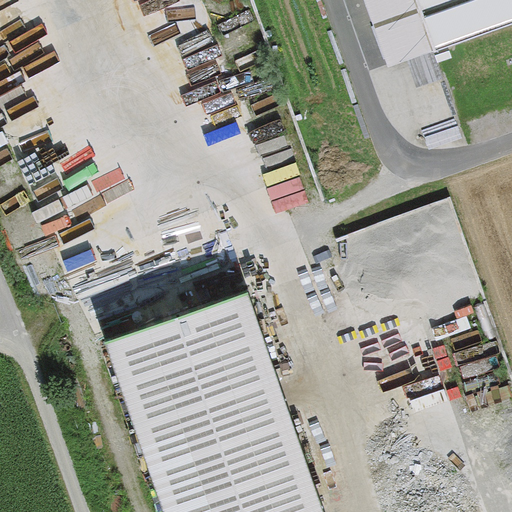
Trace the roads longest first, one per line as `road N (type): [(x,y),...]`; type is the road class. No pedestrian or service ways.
road 1 (unknown): [(370,511),(273,225),(108,0)]
road 2 (residential): [(11,322),(80,511)]
